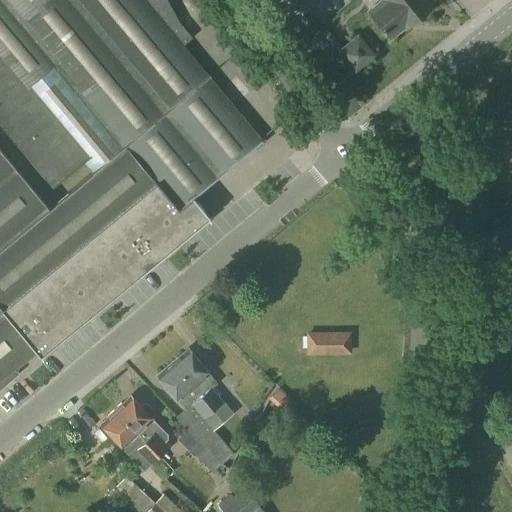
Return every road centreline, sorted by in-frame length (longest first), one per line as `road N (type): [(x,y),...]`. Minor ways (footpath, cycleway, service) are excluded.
road 1 (unclassified): [(0,441),(345,153)]
road 2 (tertiary): [(511,16),(345,153)]
road 3 (unclassified): [(420,342),(410,289),(345,153)]
road 4 (tertiary): [(345,153),(235,0)]
road 5 (unclassified): [(381,511),(420,342)]
road 6 (unclassified): [(511,461),(450,355),(420,342)]
